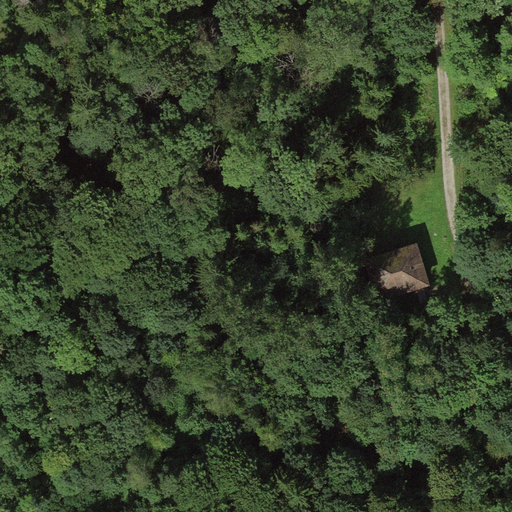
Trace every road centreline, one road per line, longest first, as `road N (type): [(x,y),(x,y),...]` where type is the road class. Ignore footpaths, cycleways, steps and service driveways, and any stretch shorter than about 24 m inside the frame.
road 1 (track): [(0,14),(301,397),(356,440),(414,459),(511,458)]
road 2 (track): [(511,367),(459,244),(441,0)]
